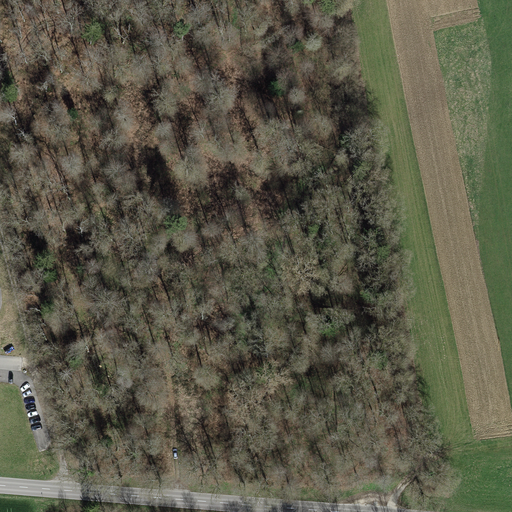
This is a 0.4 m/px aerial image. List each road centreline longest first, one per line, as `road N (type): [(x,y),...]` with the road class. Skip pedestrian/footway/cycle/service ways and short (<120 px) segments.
road 1 (secondary): [(366,511),(0,484)]
road 2 (track): [(0,249),(63,488)]
